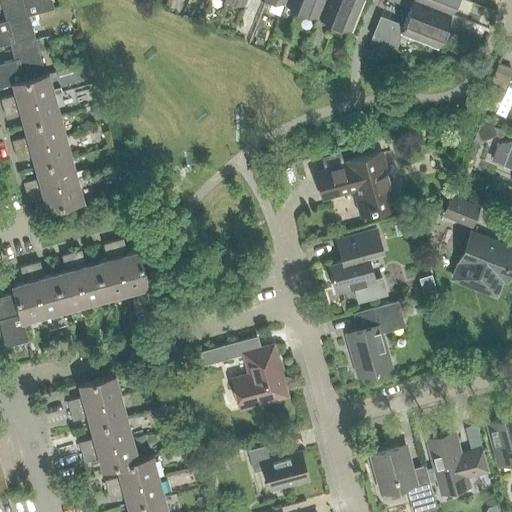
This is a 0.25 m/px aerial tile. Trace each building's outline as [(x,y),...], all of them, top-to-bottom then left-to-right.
[(0,0),(6,20),(28,14),(53,8),(51,0),(0,0)] [(285,0),(284,4),(300,10),(304,0),(285,0)] [(304,0),(300,10),(317,17),(323,0),(304,0)] [(323,0),(317,17),(334,24),(343,0),(323,0)] [(351,31),(363,0),(343,0),(334,24),(351,31)] [(451,13),(416,0),(393,0),(405,5),(405,3),(411,5),(406,15),(444,30),(451,13)] [(416,0),(451,13),(456,0),(416,0)] [(0,45),(12,42),(14,50),(36,44),(28,14),(6,20),(0,21),(0,45)] [(380,15),(371,37),(395,47),(401,33),(437,48),(444,30),(406,15),(402,26),(397,24),(398,22),(380,15)] [(12,84),(12,83),(44,74),(44,73),(36,44),(14,50),(16,58),(0,62),(0,86),(12,84)] [(498,62),(492,79),(507,85),(511,72),(511,67),(500,63),(498,62)] [(0,99),(3,108),(54,94),(48,73),(49,73),(48,72),(44,73),(44,74),(12,83),(12,84),(15,94),(0,99)] [(54,94),(3,108),(6,118),(21,114),(24,125),(59,115),(54,94)] [(99,105),(98,105),(91,107),(93,115),(100,113),(101,113),(99,105)] [(12,140),(14,150),(65,136),(59,115),(24,125),(27,136),(12,140)] [(481,121),(474,140),(480,142),(497,134),(499,129),(481,121)] [(65,136),(14,150),(17,160),(32,155),(35,167),(71,157),(65,136)] [(490,160),(503,165),(511,169),(511,140),(496,144),(490,160)] [(362,214),(394,205),(379,151),(347,160),(348,164),(315,173),(321,196),(354,187),(362,214)] [(23,182),(26,192),(77,178),(71,157),(35,167),(38,178),(23,182)] [(28,201),(44,197),(47,208),(46,208),(46,209),(83,199),(83,198),(82,198),(77,178),(26,192),(28,201)] [(471,224),(477,208),(450,197),(444,213),(471,224)] [(409,222),(396,226),(398,235),(411,231),(409,222)] [(335,292),(354,287),(358,301),(385,293),(381,278),(374,280),(367,253),(382,249),(376,228),(337,238),(343,259),(328,264),(335,292)] [(495,294),(502,278),(511,251),(511,248),(471,232),(459,261),(453,277),(495,294)] [(122,238),(113,241),(126,291),(147,286),(148,286),(138,249),(137,250),(126,253),(122,238)] [(107,258),(96,261),(105,297),(126,291),(113,241),(103,243),(107,258)] [(80,249),(71,252),(85,303),(105,297),(96,261),(85,265),(80,249)] [(65,270),(54,273),(64,309),(85,303),(71,252),(61,255),(65,270)] [(39,261),(29,263),(43,314),(64,309),(54,273),(43,276),(39,261)] [(11,284),(14,293),(22,320),(43,314),(29,263),(19,266),(24,281),(13,284),(11,284)] [(23,320),(22,320),(14,293),(0,296),(0,325),(5,346),(28,340),(22,320),(23,320)] [(378,324),(401,318),(396,300),(354,312),(358,329),(347,332),(359,375),(389,367),(378,324)] [(204,364),(233,356),(229,343),(200,351),(204,364)] [(242,406),(286,395),(272,345),(244,353),(250,374),(231,379),(234,392),(238,391),(242,406)] [(67,400),(70,410),(120,396),(115,375),(115,374),(78,384),(79,385),(82,396),(67,400)] [(87,415),(91,426),(126,417),(120,396),(70,410),(72,419),(87,415)] [(511,413),(487,420),(499,463),(511,459),(511,413)] [(78,442),(81,451),(132,438),(126,417),(91,426),(94,438),(78,442)] [(466,476),(488,470),(482,447),(460,453),(453,430),(425,437),(441,494),(469,486),(466,476)] [(102,468),(101,468),(102,469),(117,465),(117,464),(137,459),(137,458),(132,438),(81,451),(84,461),(99,457),(102,468)] [(270,489),(308,478),(300,449),(276,456),(273,442),(247,449),(253,471),(264,468),(270,489)] [(409,499),(432,492),(424,465),(411,468),(404,443),(370,453),(381,493),(406,486),(409,499)] [(105,480),(107,490),(158,476),(152,456),(153,455),(152,454),(137,458),(137,459),(117,464),(117,465),(120,476),(105,480)] [(222,455),(203,460),(206,472),(225,467),(222,455)] [(125,495),(128,507),(163,497),(158,476),(107,490),(110,499),(125,495)] [(167,511),(163,497),(128,507),(129,511),(167,511)]
